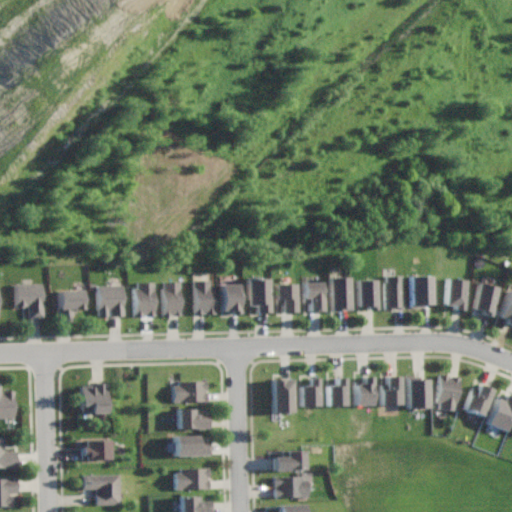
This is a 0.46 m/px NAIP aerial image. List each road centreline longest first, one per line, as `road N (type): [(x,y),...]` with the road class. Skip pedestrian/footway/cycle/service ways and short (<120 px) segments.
road 1 (residential): [(0,354),(434,344),(511,363)]
road 2 (residential): [(238,349),(241,511)]
road 3 (residential): [(45,353),(49,511)]
